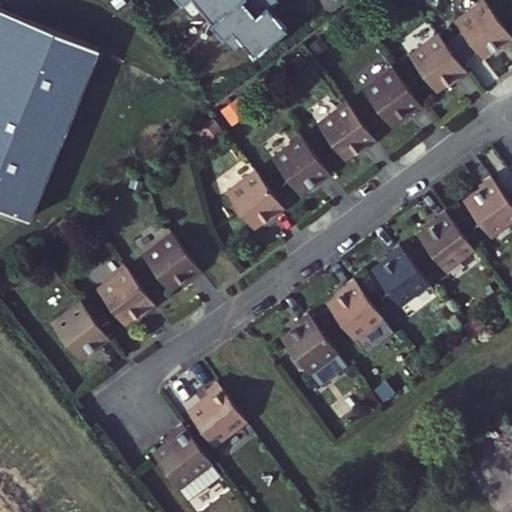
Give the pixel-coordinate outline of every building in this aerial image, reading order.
[(174,0),(183,10),(191,3),(223,43),(232,38),(241,50),(277,25),(260,5),(264,0),(174,0)] [(506,35),(511,30),(511,17),(498,0),(473,0),(460,10),(486,45),(504,32),(506,35)] [(0,195),(24,205),(35,178),(91,39),(0,2),(0,195)] [(460,69),(472,61),(443,22),(413,45),(440,79),(457,67),(460,69)] [(413,104),(426,95),(397,56),(367,79),(394,114),(411,101),(413,104)] [(367,138),(379,129),(350,91),(321,113),(347,148),(364,135),(367,138)] [(320,172),(332,163),(304,124),(274,146),(301,182),(318,169),(320,172)] [(275,206),(287,197),(258,159),(229,181),(255,216),(272,203),(275,206)] [(511,212),(511,187),(495,165),(483,174),(485,176),(468,189),(495,225),(511,212)] [(479,237),(450,199),(438,208),(441,211),(423,223),(450,259),(479,237)] [(192,268),(205,259),(176,221),(146,243),(173,278),(190,265),(192,268)] [(431,273),(403,234),(391,243),(393,246),(376,259),(402,294),(431,273)] [(146,303),(159,294),(130,256),(100,278),(127,313),(144,300),(146,303)] [(385,307),(356,268),(344,277),(347,280),(330,293),(356,328),(385,307)] [(101,338),(113,329),(87,294),(57,316),(82,348),(99,335),(101,338)] [(351,354),(312,301),(300,310),(302,313),(285,326),(322,375),(351,354)] [(245,401),(222,370),(210,379),(213,384),(192,399),(212,425),(245,401)] [(216,453),(187,413),(175,423),(179,428),(158,444),(183,478),(216,453)]
